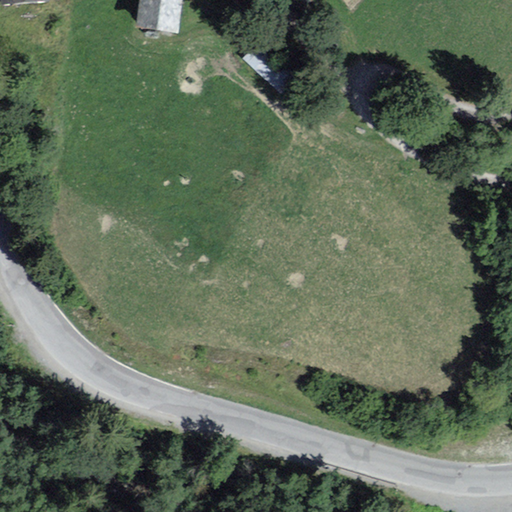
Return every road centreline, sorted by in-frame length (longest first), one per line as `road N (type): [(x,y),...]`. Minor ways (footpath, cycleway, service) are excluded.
road 1 (unclassified): [(0,227),(61,339),(109,378),(435,476),(511,481)]
road 2 (track): [(353,78),(353,100),(400,149),(511,187)]
road 3 (track): [(511,112),(469,113),(382,74),(353,78)]
